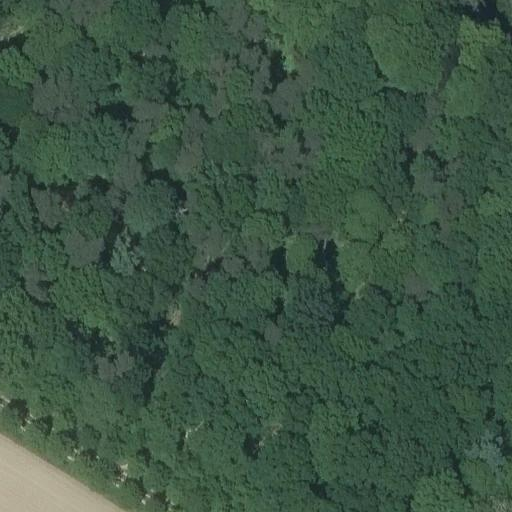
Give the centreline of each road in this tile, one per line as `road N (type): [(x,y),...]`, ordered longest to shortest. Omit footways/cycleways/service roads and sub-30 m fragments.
road 1 (track): [(252,0),(511,143)]
road 2 (track): [(0,401),(180,511)]
